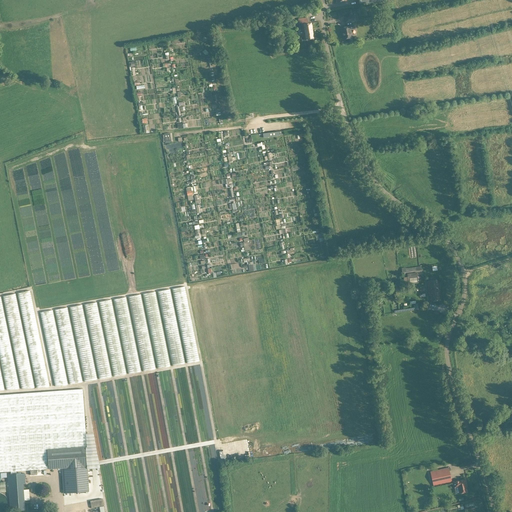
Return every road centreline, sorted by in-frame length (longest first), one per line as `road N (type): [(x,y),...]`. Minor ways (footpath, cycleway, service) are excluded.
road 1 (unclassified): [(493,511),(447,362),(465,272),(448,239),(360,161),(340,107),(320,0)]
road 2 (track): [(340,107),(176,133)]
